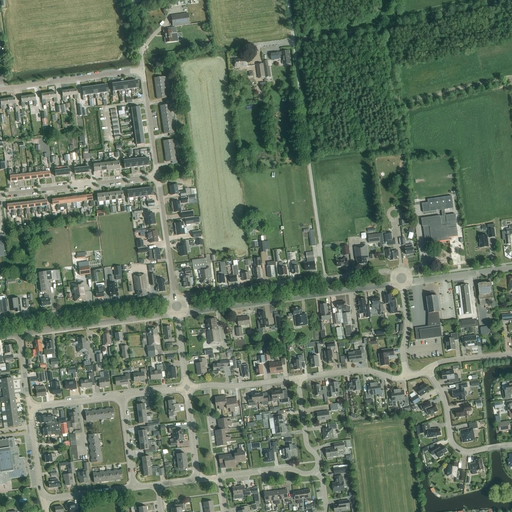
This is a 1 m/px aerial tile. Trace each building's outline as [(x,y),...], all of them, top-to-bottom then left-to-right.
[(171,15),(173,27),(190,24),(188,13),(171,15)] [(164,31),(166,43),(178,41),(176,28),(167,29),(168,31),(164,31)] [(283,65),(290,64),(289,51),(279,52),(270,53),(271,60),(280,59),(279,58),(282,57),(283,65)] [(236,67),(247,66),(246,59),(235,60),(236,67)] [(265,77),(263,63),(256,64),(258,79),(265,77)] [(155,86),(164,84),(165,84),(165,81),(164,81),(163,77),(154,78),(155,86)] [(130,82),(131,89),(132,94),(134,93),(133,89),(138,88),(137,81),(130,82)] [(165,88),(164,84),(155,86),(156,92),(165,91),(166,91),(166,87),(165,88)] [(107,85),(100,86),(101,93),(102,98),(104,97),(103,93),(108,92),(107,85)] [(69,90),(70,96),(74,95),(75,100),(78,100),(76,89),(69,90)] [(65,96),(70,96),(69,90),(61,91),(63,101),(66,101),(65,96)] [(165,91),(156,92),(157,99),(167,98),(167,94),(166,94),(165,91)] [(49,93),(50,99),(54,98),(54,103),(57,102),(56,92),(49,93)] [(43,104),(45,104),(45,100),(50,99),(49,93),(41,94),(43,104)] [(35,95),(28,96),(29,101),(33,101),(34,105),(37,105),(35,95)] [(7,99),(8,104),(12,104),(13,108),(16,108),(15,98),(7,99)] [(161,113),(170,112),(171,112),(171,108),(170,108),(169,105),(160,106),(161,113)] [(171,115),(170,112),(161,113),(162,120),(171,119),(172,119),(172,115),(171,115)] [(163,127),(172,126),(173,126),(173,122),(172,122),(171,119),(162,120),(163,127)] [(173,129),(172,126),(163,127),(164,134),(169,133),(174,133),(174,129),(173,129)] [(143,137),(135,138),(131,139),(132,141),(136,140),(137,145),(144,144),(143,137)] [(164,148),(173,147),(174,147),(174,143),(173,144),(172,140),(163,141),(164,148)] [(174,150),(173,147),(164,148),(165,155),(174,154),(175,154),(175,150),(174,150)] [(141,155),(141,159),(142,166),(149,165),(148,158),(143,158),(143,154),(141,155)] [(174,154),(165,155),(166,162),(177,161),(176,157),(175,157),(174,154)] [(110,158),(111,162),(112,162),(113,170),(120,169),(119,161),(113,162),(113,157),(110,158)] [(106,163),(107,171),(113,170),(112,162),(111,162),(107,163),(106,158),(104,159),(105,163),(106,163)] [(101,171),(107,171),(106,163),(105,163),(101,163),(100,159),(98,159),(98,164),(100,164),(101,171)] [(100,164),(98,164),(94,164),(94,160),(92,160),(92,164),(93,164),(94,172),(101,171),(100,164)] [(82,173),(81,168),(77,168),(77,164),(74,164),(75,174),(82,173)] [(42,166),(43,173),(43,178),(50,177),(50,172),(45,172),(44,169),(46,169),(45,166),(42,166)] [(63,176),(62,170),(58,171),(57,166),(54,167),(55,177),(63,176)] [(35,167),(36,173),(36,179),(43,178),(43,173),(38,173),(38,170),(39,170),(38,167),(35,167)] [(10,182),(17,181),(16,176),(12,176),(11,173),(12,173),(12,170),(9,170),(9,176),(10,176),(10,182)] [(181,197),(186,196),(186,191),(178,192),(177,185),(170,186),(171,195),(178,194),(180,194),(181,197)] [(146,196),(146,201),(148,201),(148,196),(153,196),(152,188),(145,189),(146,196)] [(115,192),(116,200),(116,204),(118,204),(118,200),(123,199),(122,191),(115,192)] [(86,201),(91,200),(91,204),(90,204),(90,207),(94,206),(93,201),(92,195),(85,196),(86,201)] [(86,201),(85,196),(79,197),(79,202),(80,202),(84,201),(84,204),(83,205),(84,207),(87,207),(86,201)] [(442,216),(440,216),(421,218),(422,227),(423,226),(425,241),(425,240),(431,239),(432,242),(449,240),(449,237),(458,236),(456,221),(455,214),(445,216),(444,209),(453,208),(452,196),(427,199),(428,202),(422,203),(423,212),(441,210),(442,216)] [(72,203),(72,197),(65,198),(66,204),(66,203),(67,209),(71,209),(74,209),(73,203),(72,203)] [(79,202),(79,197),(72,197),(72,203),(73,203),(78,202),(78,205),(77,205),(77,208),(80,208),(80,202),(79,202)] [(60,208),(64,207),(64,210),(67,209),(66,203),(66,204),(65,198),(59,199),(59,204),(60,204),(60,208)] [(182,204),(187,203),(186,198),(181,198),(181,201),(172,203),(174,212),(181,211),(180,204),(182,204)] [(61,210),(60,208),(60,204),(59,204),(59,199),(52,200),(53,205),(58,205),(58,208),(57,208),(57,210),(61,210)] [(35,213),(35,207),(34,202),(27,203),(28,208),(33,207),(33,210),(32,211),(32,214),(35,213)] [(29,214),(28,208),(27,203),(21,203),(22,209),(26,208),(26,211),(25,211),(26,217),(29,217),(29,214)] [(16,216),(15,209),(14,204),(7,205),(8,210),(13,210),(13,213),(12,213),(12,216),(13,218),(15,218),(15,216),(16,216)] [(134,212),(132,213),(132,217),(134,217),(135,220),(137,220),(136,214),(142,213),(142,209),(133,210),(134,212)] [(147,225),(155,224),(154,213),(150,214),(149,211),(144,212),(145,218),(146,217),(147,225)] [(185,218),(185,225),(199,223),(198,217),(185,218)] [(185,234),(184,230),(183,223),(175,224),(177,235),(185,234)] [(506,244),(511,244),(510,234),(511,233),(511,228),(506,229),(507,231),(502,232),(503,240),(505,240),(506,244)] [(153,229),(147,229),(146,229),(148,239),(149,239),(150,243),(158,242),(156,231),(153,232),(153,229)] [(396,244),(395,239),(395,238),(393,239),(392,232),(383,233),(384,244),(388,244),(388,245),(395,244),(396,244)] [(381,233),(379,234),(368,235),(369,244),(379,243),(382,242),(381,233)] [(488,246),(487,235),(478,236),(480,248),(488,246)] [(261,252),(266,252),(266,249),(269,249),(269,241),(260,242),(261,252)] [(188,245),(187,245),(187,242),(182,243),(182,246),(178,247),(179,253),(180,253),(181,257),(187,256),(187,252),(189,252),(188,245)] [(409,254),(414,254),(413,247),(413,248),(412,245),(406,246),(406,248),(405,249),(406,255),(407,255),(409,255),(409,254)] [(365,264),(365,263),(367,263),(366,258),(368,257),(366,246),(354,247),(355,258),(356,257),(356,260),(357,260),(358,264),(363,264),(364,264),(365,264)] [(150,261),(151,261),(160,259),(159,249),(152,250),(149,251),(150,257),(149,258),(148,259),(149,260),(150,261)] [(398,256),(397,250),(394,251),(392,252),(392,249),(386,250),(387,256),(387,258),(387,259),(389,260),(390,260),(397,259),(396,256),(398,256)] [(305,271),(315,269),(315,262),(314,262),(313,258),(314,258),(313,252),(306,253),(307,259),(308,259),(308,262),(304,263),(305,271)] [(193,270),(199,269),(200,278),(201,283),(207,283),(207,284),(211,284),(210,277),(212,277),(210,267),(206,268),(205,258),(192,260),(193,270)] [(337,267),(348,266),(347,258),(344,258),(344,260),(337,261),(337,267)] [(274,266),(275,266),(274,261),(267,262),(268,266),(267,266),(268,278),(275,277),(274,266)] [(219,284),(225,283),(224,275),(227,275),(225,262),(220,263),(221,272),(219,273),(219,276),(218,276),(219,284)] [(286,267),(286,265),(283,265),(283,263),(279,263),(280,268),(281,276),(287,275),(286,267)] [(232,266),(233,275),(232,275),(233,276),(229,276),(230,282),(237,281),(236,274),(239,274),(238,265),(232,266)] [(89,266),(79,267),(80,275),(90,274),(89,266)] [(189,274),(192,273),(192,269),(185,270),(186,274),(187,274),(187,276),(183,277),(184,288),(191,287),(189,274)] [(38,273),(41,292),(49,291),(48,281),(56,280),(55,271),(38,273)] [(242,281),(250,280),(249,272),(241,273),(242,281)] [(146,290),(147,289),(144,274),(133,276),(136,291),(137,297),(147,296),(146,290)] [(154,274),(150,274),(150,278),(151,285),(156,285),(155,283),(157,283),(157,285),(158,285),(158,287),(157,288),(156,289),(156,291),(158,292),(159,292),(165,291),(164,283),(165,282),(164,278),(156,279),(157,281),(155,281),(155,278),(154,274)] [(84,295),(86,295),(84,282),(71,284),(72,293),(74,293),(75,302),(85,300),(84,295)] [(479,300),(480,305),(481,306),(485,306),(486,304),(485,299),(493,298),(491,283),(487,283),(486,282),(479,283),(478,284),(479,295),(479,297),(479,300)] [(118,296),(117,289),(116,283),(110,284),(110,290),(109,290),(110,297),(118,296)] [(460,286),(458,286),(459,294),(470,292),(469,285),(468,285),(460,286)] [(97,291),(95,291),(96,298),(104,297),(103,292),(105,292),(104,286),(96,287),(97,291)] [(460,301),(471,299),(470,292),(459,294),(460,301)] [(435,293),(428,293),(428,297),(426,297),(429,313),(430,313),(431,319),(439,318),(438,312),(440,312),(438,295),(436,296),(435,293)] [(42,306),(51,305),(50,299),(49,299),(48,296),(47,296),(47,294),(44,295),(44,299),(41,300),(42,306)] [(386,304),(389,303),(390,308),(390,314),(398,313),(397,307),(395,297),(391,298),(391,295),(385,296),(386,304)] [(10,299),(10,300),(11,311),(16,310),(16,312),(21,311),(19,299),(19,298),(10,299)] [(369,306),(366,306),(365,298),(358,299),(359,304),(358,305),(359,314),(365,313),(366,318),(370,317),(369,306)] [(385,314),(384,311),(383,304),(380,304),(380,298),(372,299),(373,305),(372,305),(372,308),(378,307),(379,309),(378,309),(379,315),(385,314)] [(460,301),(461,308),(472,306),(471,299),(460,301)] [(0,312),(9,311),(8,300),(0,300),(0,312)] [(345,304),(345,305),(344,301),(337,303),(337,309),(340,309),(340,310),(341,310),(342,313),(335,314),(336,324),(341,324),(343,323),(344,326),(345,326),(346,337),(352,336),(351,325),(352,325),(350,313),(351,313),(350,309),(351,309),(350,306),(345,304)] [(330,312),(328,312),(327,304),(321,305),(321,308),(320,308),(321,314),(322,320),(331,319),(330,312)] [(472,306),(461,308),(462,315),(473,314),(472,306)] [(296,326),(308,325),(306,313),(302,314),(301,308),(292,309),(292,313),(288,314),(289,317),(293,316),(293,315),(294,315),(296,326)] [(263,334),(262,330),(262,328),(269,327),(268,319),(266,319),(265,312),(259,313),(261,321),(257,321),(260,340),(262,340),(261,335),(263,334)] [(241,325),(250,324),(249,317),(243,318),(243,317),(238,318),(239,328),(236,328),(237,336),(242,336),(241,327),(241,325)] [(208,345),(221,343),(219,329),(218,329),(216,319),(206,320),(208,332),(207,332),(208,345)] [(421,339),(442,337),(440,322),(434,323),(435,325),(415,328),(417,340),(421,339)] [(165,340),(171,339),(170,326),(163,327),(165,340)] [(155,356),(155,354),(154,345),(159,345),(158,335),(157,335),(156,328),(148,329),(149,336),(148,336),(149,346),(147,346),(148,357),(155,356)] [(451,338),(445,339),(447,350),(455,349),(454,341),(458,340),(457,333),(451,334),(451,338)] [(103,346),(111,345),(110,340),(109,340),(109,334),(103,335),(103,339),(103,340),(103,346)] [(465,348),(471,347),(470,336),(464,337),(464,338),(462,339),(462,344),(465,343),(465,348)] [(78,344),(77,344),(77,352),(84,352),(84,355),(88,354),(87,351),(88,351),(87,343),(86,343),(85,337),(77,338),(78,344)] [(36,356),(35,352),(42,351),(42,344),(40,344),(40,340),(34,341),(35,345),(34,345),(35,350),(29,351),(30,357),(36,356)] [(54,354),(54,349),(53,341),(46,342),(47,349),(46,350),(46,355),(54,354)] [(317,354),(321,353),(319,342),(309,343),(310,346),(313,346),(315,346),(317,354)] [(331,347),(335,346),(334,342),(327,343),(328,347),(327,347),(328,351),(325,352),(326,363),(332,362),(331,356),(332,356),(331,347)] [(355,352),(356,363),(359,362),(359,361),(362,361),(361,354),(364,353),(363,347),(360,348),(360,351),(355,352)] [(353,363),(356,363),(355,352),(349,352),(348,349),(345,350),(346,356),(349,355),(350,363),(353,362),(353,363)] [(388,356),(394,355),(393,349),(382,350),(382,354),(379,354),(380,366),(389,365),(388,356)] [(255,366),(257,376),(263,375),(262,362),(265,362),(264,355),(258,356),(259,361),(253,362),(254,366),(255,366)] [(294,370),(302,369),(301,361),(304,361),(303,355),(298,356),(298,360),(293,361),(294,370)] [(319,367),(318,356),(310,357),(311,368),(319,367)] [(205,365),(207,365),(206,358),(200,359),(200,363),(197,364),(198,375),(206,374),(205,365)] [(237,368),(237,369),(241,368),(242,373),(243,378),(249,377),(248,372),(249,372),(248,365),(242,365),(241,361),(236,362),(235,358),(232,358),(234,368),(237,368)] [(281,362),(275,363),(277,373),(283,372),(282,365),(285,365),(285,359),(281,359),(281,362)] [(220,364),(213,365),(214,372),(214,374),(216,375),(218,375),(219,373),(218,371),(225,370),(224,368),(230,367),(230,366),(233,366),(232,360),(229,361),(229,360),(220,362),(220,364)] [(168,379),(176,378),(175,367),(171,368),(170,364),(165,364),(166,371),(167,371),(168,379)] [(150,368),(150,371),(151,380),(161,378),(160,371),(163,370),(162,365),(156,365),(157,371),(154,371),(154,368),(153,368),(150,368)] [(145,380),(144,374),(147,374),(146,369),(141,369),(141,373),(133,374),(134,382),(145,380)] [(103,372),(103,377),(95,378),(96,384),(99,383),(100,388),(109,386),(108,379),(109,379),(108,371),(103,372)] [(451,383),(459,382),(458,374),(454,375),(453,371),(442,372),(442,374),(441,374),(441,377),(442,379),(443,379),(443,380),(450,379),(451,383)] [(44,372),(38,373),(39,383),(46,382),(44,372)] [(128,384),(127,380),(130,379),(129,374),(125,374),(125,377),(115,378),(116,386),(128,384)] [(92,386),(95,386),(93,376),(89,377),(90,380),(80,381),(81,388),(85,387),(86,388),(92,387),(92,386)] [(353,391),(360,390),(359,380),(352,381),(352,383),(347,384),(347,391),(353,390),(353,391)] [(51,382),(52,386),(51,386),(53,395),(60,394),(59,385),(58,381),(51,382)] [(76,389),(75,381),(65,383),(66,390),(70,389),(70,390),(76,389)] [(511,383),(510,384),(509,382),(508,382),(507,381),(504,382),(503,382),(502,384),(502,385),(503,390),(502,391),(504,399),(511,398),(510,395),(511,394),(511,393),(511,383)] [(337,382),(330,383),(331,387),(327,387),(329,397),(335,397),(334,393),(339,392),(337,382)] [(372,395),(375,395),(374,383),(371,384),(371,385),(368,385),(369,392),(365,393),(366,399),(372,398),(372,395)] [(374,383),(375,395),(378,394),(379,397),(385,396),(384,390),(381,391),(380,384),(377,384),(377,383),(374,383)] [(463,388),(467,387),(467,383),(458,384),(459,388),(458,388),(457,390),(452,391),(453,398),(459,397),(459,400),(465,400),(465,397),(465,395),(466,395),(466,394),(466,392),(465,391),(464,391),(464,389),(463,388)] [(416,389),(420,396),(424,394),(424,393),(429,390),(425,384),(416,389)] [(0,389),(3,389),(3,393),(14,392),(13,385),(0,386),(0,389)] [(322,395),(322,394),(324,394),(324,397),(327,396),(326,392),(323,392),(323,390),(321,390),(320,385),(313,386),(315,396),(322,395)] [(46,396),(45,388),(45,386),(39,387),(39,386),(36,387),(37,397),(46,396)] [(273,400),(278,400),(277,390),(271,391),(272,394),(269,395),(270,402),(273,401),(273,400)] [(283,390),(277,390),(278,400),(281,399),(282,403),(288,402),(287,394),(283,394),(283,390)] [(399,401),(397,390),(394,390),(394,391),(391,392),(392,399),(389,399),(390,407),(396,406),(395,402),(399,401)] [(400,390),(397,390),(399,401),(405,400),(405,403),(408,403),(408,397),(404,397),(403,390),(400,391),(400,390)] [(0,398),(0,401),(14,399),(14,392),(3,393),(4,398),(0,398)] [(263,392),(257,393),(258,402),(261,402),(262,405),(264,404),(264,406),(269,405),(268,396),(263,396),(263,392)] [(255,403),(258,402),(257,393),(251,394),(252,397),(248,397),(249,406),(256,405),(255,403)] [(417,395),(410,399),(414,405),(421,401),(417,395)] [(5,402),(5,407),(15,406),(14,399),(0,401),(1,403),(5,402)] [(176,412),(180,411),(179,404),(176,405),(175,400),(165,402),(167,413),(168,412),(169,417),(176,416),(176,412)] [(421,405),(422,409),(423,412),(426,410),(428,415),(438,411),(435,404),(430,406),(429,402),(421,405)] [(457,417),(467,416),(466,411),(471,410),(470,404),(463,406),(464,409),(456,410),(457,417)] [(2,414),(16,412),(15,406),(5,407),(6,411),(2,412),(2,414)] [(106,409),(106,410),(107,419),(114,418),(113,409),(109,409),(109,408),(106,409)] [(107,419),(106,410),(102,410),(102,409),(99,410),(100,419),(107,419)] [(92,411),(93,420),(100,419),(99,410),(95,411),(95,410),(92,411)] [(86,421),(93,420),(92,411),(88,412),(88,411),(85,412),(86,421)] [(317,413),(318,421),(330,419),(329,411),(317,413)] [(6,416),(7,420),(17,419),(16,412),(2,414),(2,417),(6,416)] [(70,421),(67,422),(68,428),(74,427),(74,423),(78,423),(77,412),(69,413),(70,421)] [(274,418),(275,428),(285,427),(283,416),(277,417),(276,414),(278,414),(277,412),(271,413),(271,418),(274,418)] [(53,415),(49,416),(45,416),(40,417),(41,423),(46,423),(46,425),(54,424),(53,418),(53,415)] [(53,418),(54,424),(65,423),(64,417),(58,418),(58,417),(57,416),(54,416),(54,417),(53,418)] [(3,421),(3,423),(7,423),(8,428),(18,426),(17,419),(7,420),(3,421)] [(472,429),(478,428),(476,422),(469,424),(470,429),(461,431),(463,443),(475,440),(472,429)] [(509,422),(498,423),(499,431),(510,430),(509,422)] [(44,436),(61,434),(59,424),(50,425),(50,428),(43,429),(44,436)] [(324,435),(323,435),(324,440),(328,439),(328,438),(334,438),(333,430),(337,429),(336,424),(328,425),(329,429),(323,430),(324,435)] [(138,431),(139,437),(147,436),(146,432),(150,432),(149,426),(147,426),(140,427),(140,431),(138,431)] [(173,433),(173,436),(183,435),(182,429),(175,430),(175,426),(168,427),(169,434),(173,433)] [(286,432),(285,427),(275,428),(276,434),(274,434),(274,437),(280,436),(279,433),(286,432)] [(428,438),(437,437),(437,436),(441,435),(440,429),(436,429),(427,430),(428,438)] [(89,442),(90,442),(99,441),(98,434),(89,435),(89,438),(88,439),(89,442)] [(171,446),(177,445),(176,441),(183,440),(183,435),(173,436),(173,439),(170,439),(171,446)] [(0,485),(4,485),(6,485),(7,482),(10,482),(11,480),(11,479),(9,472),(13,471),(13,465),(23,463),(23,461),(24,458),(23,457),(19,458),(17,446),(15,447),(14,441),(15,440),(14,438),(10,439),(9,438),(8,440),(6,439),(5,441),(2,439),(2,441),(0,440),(0,485)] [(90,449),(91,449),(100,448),(99,441),(90,442),(90,446),(89,446),(90,449)] [(270,443),(271,449),(268,450),(268,451),(265,451),(265,458),(266,462),(270,462),(270,461),(273,461),(273,456),(274,456),(273,452),(277,452),(276,442),(270,443)] [(148,447),(147,443),(140,444),(141,450),(145,450),(145,453),(156,452),(155,446),(148,447)] [(334,448),(326,449),(327,458),(338,456),(337,450),(345,449),(344,443),(334,444),(334,448)] [(282,449),(283,450),(280,450),(279,451),(280,454),(281,455),(283,455),(284,459),(291,458),(290,450),(293,450),(292,444),(287,445),(287,449),(282,449)] [(444,446),(440,448),(438,445),(430,450),(432,455),(436,453),(439,458),(443,455),(442,454),(447,451),(444,446)] [(91,456),(100,455),(100,448),(91,449),(91,452),(90,452),(91,456)] [(174,460),(174,462),(186,460),(185,454),(181,454),(181,451),(173,452),(173,456),(176,456),(177,460),(174,460)] [(52,457),(56,457),(55,453),(51,454),(45,455),(46,463),(53,462),(52,457)] [(226,468),(231,467),(229,454),(219,456),(221,469),(226,468)] [(100,455),(91,456),(92,459),(91,460),(92,463),(101,462),(100,455)] [(471,471),(472,470),(472,475),(477,474),(477,470),(484,469),(482,459),(475,460),(475,463),(469,464),(471,471)] [(186,460),(174,462),(174,464),(177,464),(178,467),(175,468),(175,473),(183,472),(183,468),(187,468),(186,460)] [(464,481),(465,471),(460,470),(460,471),(457,471),(458,462),(452,461),(451,465),(448,465),(448,469),(447,470),(447,471),(447,472),(447,476),(456,477),(459,477),(459,480),(464,481)] [(67,463),(69,474),(63,475),(64,481),(65,481),(65,485),(67,485),(67,486),(68,486),(70,486),(71,485),(70,484),(73,484),(72,474),(75,474),(73,462),(67,463)] [(13,471),(9,472),(11,479),(26,476),(27,474),(26,474),(24,463),(23,463),(13,465),(13,471)] [(114,470),(114,471),(115,480),(122,479),(121,470),(117,471),(117,470),(114,470)] [(115,480),(114,471),(110,472),(110,471),(107,471),(107,472),(108,481),(115,480)] [(80,483),(87,482),(86,472),(78,473),(79,479),(80,479),(80,483)] [(100,472),(100,473),(101,482),(108,481),(107,472),(103,473),(103,472),(100,472)] [(101,482),(100,473),(96,473),(93,473),(94,483),(101,482)] [(342,476),(336,477),(335,477),(336,483),(333,483),(334,492),(345,490),(343,482),(342,476)] [(58,481),(57,479),(50,480),(50,482),(48,483),(49,488),(60,487),(59,481),(58,481)] [(245,486),(233,488),(235,498),(243,497),(243,496),(251,494),(250,489),(245,490),(245,486)] [(339,502),(339,505),(334,505),(334,511),(336,511),(346,511),(346,507),(350,506),(349,500),(339,502)] [(205,511),(213,511),(212,501),(204,503),(205,511)] [(181,511),(181,510),(183,509),(185,509),(184,502),(174,503),(175,509),(171,509),(171,511),(181,511)]
